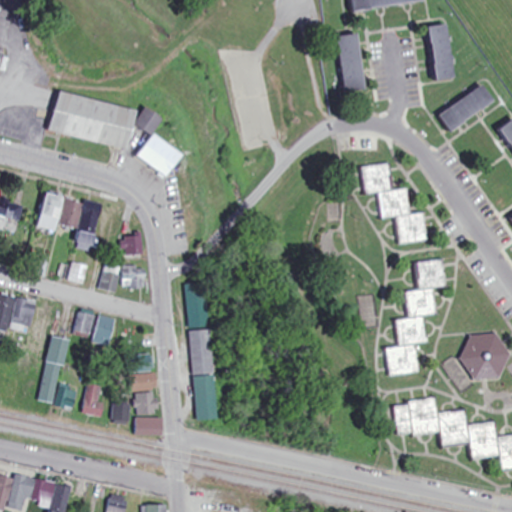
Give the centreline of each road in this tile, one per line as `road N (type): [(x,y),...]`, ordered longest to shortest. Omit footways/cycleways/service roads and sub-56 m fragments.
road 1 (residential): [(162,276),(199,259),(318,139),(380,130),(416,151),(511,285)]
road 2 (residential): [(511,508),(173,435)]
road 3 (secondary): [(179,511),(159,245),(139,198)]
road 4 (residential): [(177,487),(0,448)]
road 5 (residential): [(163,320),(0,278)]
road 6 (secondary): [(139,198),(0,154)]
